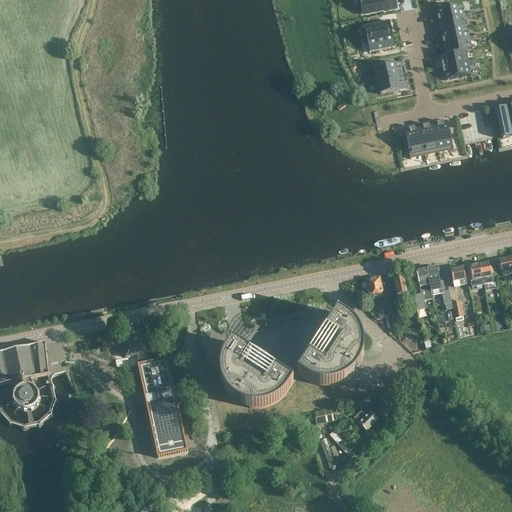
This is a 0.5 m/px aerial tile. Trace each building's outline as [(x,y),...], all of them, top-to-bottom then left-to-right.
[(360,0),(362,7),(363,14),(373,12),(383,10),(385,9),(385,11),(385,12),(391,11),(396,9),(395,3),(394,0),(360,0)] [(462,7),(436,13),(438,24),(465,19),(464,17),(462,7)] [(465,19),(438,24),(441,35),(467,30),(465,21),(470,19),(470,15),(464,17),(465,19)] [(389,23),(364,28),(367,41),(391,36),(389,23)] [(467,30),(441,35),(443,46),(469,41),(469,39),(467,30)] [(391,36),(367,41),(370,54),(394,49),(391,36)] [(469,41),(443,46),(446,58),(466,54),(472,52),(470,43),(475,42),(474,38),(469,39),(469,41)] [(446,58),(440,59),(442,71),(468,65),(468,63),(466,54),(446,58)] [(468,65),(442,71),(445,82),(471,77),(469,67),(474,66),(473,62),(468,63),(468,65)] [(403,65),(376,71),(379,84),(406,78),(403,65)] [(406,78),(379,84),(382,97),(409,91),(406,78)] [(336,110),(339,114),(345,109),(342,105),(336,110)] [(511,124),(508,108),(496,110),(502,136),(511,133),(511,124)] [(447,121),(432,124),(438,150),(439,154),(439,153),(441,150),(453,147),(447,121)] [(432,124),(418,127),(424,153),(425,157),(425,156),(427,153),(438,150),(432,124)] [(415,128),(404,130),(410,160),(411,160),(413,156),(424,153),(418,127),(415,128)] [(511,257),(498,260),(499,265),(497,266),(499,273),(501,272),(502,276),(511,273),(511,257)] [(488,263),(478,265),(482,280),(484,286),(492,284),(491,278),(490,274),(493,274),(491,267),(489,267),(488,263)] [(482,280),(478,265),(469,267),(470,271),(468,272),(469,279),(471,286),(471,288),(475,288),(484,286),(482,280)] [(436,267),(426,269),(430,292),(440,290),(437,276),(439,275),(438,269),(436,270),(436,267)] [(450,271),(453,283),(454,288),(466,285),(466,283),(465,280),(463,268),(450,271)] [(430,292),(426,269),(416,271),(419,288),(420,293),(426,292),(428,301),(432,300),(430,292)] [(398,292),(406,290),(403,274),(392,276),(396,294),(398,294),(398,292)] [(376,298),(380,319),(393,316),(389,298),(381,299),(381,297),(383,297),(379,278),(365,281),(369,300),(376,298)] [(425,319),(420,293),(419,288),(413,289),(419,320),(425,319)] [(442,294),(445,306),(446,312),(452,310),(448,292),(442,294)] [(455,319),(463,317),(460,302),(452,304),(455,319)] [(325,365),(310,355),(297,375),(301,377),(305,380),(308,382),(311,384),(314,385),(316,386),(320,387),(323,387),(325,387),(329,387),(331,387),(334,387),(337,386),(339,385),(342,384),(344,383),(346,382),(348,381),(350,379),(352,377),(354,375),(349,366),(350,365),(360,366),(361,364),(361,363),(362,361),(362,359),(363,358),(363,355),(363,352),(363,350),(363,347),(363,344),(362,342),(362,340),(361,337),(360,335),(359,333),(358,331),(355,329),(351,325),(338,314),(329,327),(325,333),(340,343),(325,365)] [(128,342),(122,343),(125,359),(134,357),(135,363),(131,364),(132,369),(133,375),(137,393),(139,403),(152,465),(188,458),(179,414),(175,396),(166,357),(142,362),(140,355),(151,353),(148,338),(128,342)] [(63,340),(45,344),(46,347),(45,347),(48,373),(49,374),(54,377),(54,375),(69,373),(67,367),(70,367),(63,340)] [(251,356),(232,343),(225,354),(223,357),(222,361),(220,365),(220,371),(220,376),(220,380),(221,384),(223,388),(225,392),(226,394),(232,400),(241,395),(241,396),(241,406),(244,407),(246,408),(249,409),(254,409),(256,409),(258,409),(260,409),(262,409),(265,408),(267,408),(269,407),(271,406),(274,405),(276,403),(279,401),(282,399),(284,396),(286,394),(289,389),(293,384),(274,371),(264,386),(241,371),(251,356)] [(45,344),(0,353),(0,412),(0,413),(10,424),(25,429),(26,429),(40,426),(51,416),(56,401),(51,380),(54,377),(49,374),(48,373),(45,347),(46,347),(45,344)] [(315,414),(317,425),(335,421),(333,410),(315,414)] [(366,432),(377,421),(369,413),(366,417),(361,412),(354,419),(366,432)] [(345,452),(349,447),(334,431),(330,435),(345,452)]
